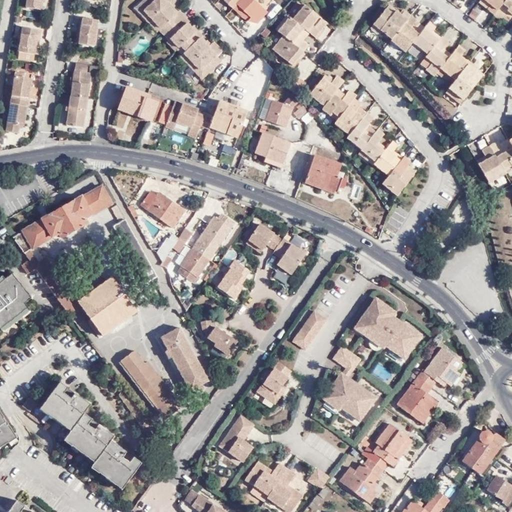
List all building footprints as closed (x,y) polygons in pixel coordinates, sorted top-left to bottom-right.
[(41,0),(26,0),(25,7),(40,9),(41,0)] [(171,39),(175,44),(221,60),(216,56),(222,51),(213,41),(210,44),(209,45),(205,41),(201,37),(202,36),(197,30),(195,32),(192,27),(187,22),(189,21),(179,11),(177,12),(173,8),(169,3),(170,1),(171,0),(143,0),(135,8),(140,14),(144,11),(151,19),(160,28),(159,29),(169,40),(171,39)] [(226,0),(233,7),(237,3),(251,16),(247,20),(258,21),(267,10),(256,0),(226,0)] [(477,0),(476,2),(485,8),(488,4),(483,0),(477,0)] [(485,8),(493,14),(504,0),(483,0),(488,4),(485,8)] [(511,0),(504,0),(493,14),(492,15),(498,20),(500,17),(504,14),(510,19),(511,16),(511,0)] [(237,3),(233,7),(247,20),(251,16),(237,3)] [(327,21),(305,3),(293,18),(306,28),(309,30),(315,35),(327,21)] [(392,10),(385,5),(382,8),(389,13),(392,10)] [(389,13),(382,8),(373,21),(379,26),(377,29),(388,38),(407,14),(400,10),(398,14),(392,10),(389,13)] [(479,13),(473,9),(470,13),(476,17),(479,13)] [(140,14),(148,22),(151,19),(144,11),(140,14)] [(413,20),(407,14),(388,38),(396,45),(398,42),(405,48),(410,41),(417,33),(408,27),(413,20)] [(500,17),(508,23),(510,19),(504,14),(500,17)] [(293,18),(290,15),(278,29),(283,34),(302,49),(308,42),(302,38),(300,36),(306,28),(293,18)] [(98,20),(82,18),(78,43),(94,46),(98,20)] [(157,31),(159,29),(160,28),(151,19),(148,22),(157,31)] [(426,21),(417,33),(410,41),(424,53),(437,37),(429,30),(432,26),(426,21)] [(258,23),(245,36),(251,42),(264,28),(258,23)] [(321,38),(325,41),(334,28),(329,25),(321,38)] [(38,30),(22,27),(16,58),(32,61),(38,30)] [(309,30),(306,28),(300,36),(302,38),(309,30)] [(302,49),(283,34),(272,48),(292,63),(303,49),(302,49)] [(438,35),(437,37),(424,53),(422,56),(429,61),(425,67),(423,68),(431,75),(434,71),(438,67),(447,55),(439,48),(442,44),(445,41),(438,35)] [(175,44),(168,42),(167,42),(175,50),(177,48),(178,48),(175,44)] [(398,42),(396,45),(403,51),(405,48),(398,42)] [(178,48),(177,48),(183,54),(184,53),(199,69),(196,72),(202,78),(221,60),(175,44),(178,48)] [(450,51),(442,44),(439,48),(447,55),(450,51)] [(461,50),(455,45),(450,51),(447,55),(438,67),(446,73),(448,70),(454,76),(464,64),(456,58),(459,53),(461,50)] [(184,53),(183,54),(181,56),(196,72),(199,69),(184,53)] [(468,59),(459,53),(456,58),(464,64),(465,62),(468,59)] [(422,56),(418,61),(425,67),(429,61),(422,56)] [(465,62),(464,64),(454,76),(449,82),(447,85),(454,90),(453,92),(460,98),(477,77),(472,73),(475,70),(465,62)] [(70,96),(86,98),(90,72),(87,72),(88,66),(75,63),(70,96)] [(446,73),(438,67),(434,71),(449,82),(454,76),(448,70),(446,73)] [(15,71),(9,103),(26,106),(27,97),(22,97),(23,92),(28,92),(31,74),(15,71)] [(323,73),(321,76),(328,81),(330,78),(323,73)] [(288,86),(295,93),(305,80),(298,74),(288,86)] [(318,95),(325,101),(334,90),(337,88),(343,80),(336,74),(331,79),(330,78),(328,81),(321,76),(308,92),(315,98),(318,95)] [(443,90),(458,101),(460,98),(453,92),(454,90),(447,85),(443,90)] [(126,86),(119,105),(137,111),(135,116),(149,121),(156,101),(160,103),(162,99),(126,86)] [(337,88),(334,90),(342,96),(344,94),(337,88)] [(330,110),(337,116),(353,97),(355,95),(348,89),(344,94),(342,96),(334,90),(325,101),(323,104),(320,107),(327,112),(330,110)] [(297,95),(287,99),(291,108),(300,104),(297,95)] [(315,98),(323,104),(325,101),(318,95),(315,98)] [(82,127),(86,98),(70,96),(65,125),(82,127)] [(341,128),(348,134),(363,117),(357,113),(357,112),(355,111),(357,108),(360,103),(353,97),(337,116),(335,119),(343,125),(341,128)] [(218,99),(211,117),(210,121),(227,127),(225,133),(236,137),(240,125),(243,118),(246,109),(218,99)] [(286,129),(294,109),(270,99),(262,120),(286,129)] [(192,106),(174,100),(171,119),(176,120),(190,125),(187,133),(196,136),(200,124),(204,114),(195,111),(191,109),(192,106)] [(26,106),(9,103),(5,131),(16,133),(17,125),(23,126),(26,106)] [(137,111),(119,105),(117,110),(135,116),(137,111)] [(294,115),(308,125),(315,115),(301,105),(294,115)] [(357,113),(363,117),(365,114),(357,108),(355,111),(357,112),(357,113)] [(327,112),(335,119),(337,116),(330,110),(327,112)] [(348,134),(347,136),(362,148),(373,135),(364,128),(368,123),(373,117),(367,112),(365,114),(363,117),(348,134)] [(211,117),(204,114),(200,124),(207,127),(208,126),(210,121),(211,117)] [(335,119),(333,122),(341,128),(343,125),(335,119)] [(210,121),(208,126),(225,133),(227,127),(210,121)] [(364,128),(373,135),(376,130),(368,123),(364,128)] [(373,135),(362,148),(361,149),(368,153),(366,155),(375,163),(384,150),(376,143),(378,141),(384,133),(378,128),(376,130),(373,135)] [(255,149),(284,160),(291,140),(263,129),(255,149)] [(505,147),(511,158),(511,136),(502,142),(505,147)] [(374,163),(389,174),(401,158),(392,152),(398,144),(392,139),(386,147),(384,150),(375,163),(374,163)] [(376,143),(384,150),(386,147),(378,141),(376,143)] [(496,152),(505,147),(502,142),(493,147),(496,152)] [(508,170),(511,167),(511,158),(505,147),(496,152),(493,147),(491,144),(484,148),(498,172),(506,167),(508,170)] [(474,166),(483,184),(491,180),(489,177),(498,172),(484,148),(476,153),(480,159),(479,159),(481,162),(474,166)] [(282,165),(284,160),(255,149),(253,154),(282,165)] [(336,173),(338,168),(340,162),(314,152),(306,173),(325,180),(323,186),(334,190),(340,174),(336,173)] [(391,184),(399,190),(415,170),(410,165),(407,168),(405,166),(407,163),(409,160),(403,155),(401,158),(389,174),(382,182),(389,187),(391,184)] [(344,171),(338,168),(336,173),(340,174),(334,190),(337,192),(344,171)] [(491,180),(499,175),(498,172),(489,177),(491,180)] [(325,180),(306,173),(304,179),(323,186),(325,180)] [(186,200),(166,188),(164,191),(156,187),(151,183),(140,197),(173,219),(186,200)] [(164,191),(166,188),(159,183),(156,187),(164,191)] [(66,309),(67,312),(82,303),(47,256),(39,261),(30,248),(59,232),(62,237),(88,222),(85,218),(115,201),(106,184),(102,186),(102,185),(81,197),(81,196),(42,218),(43,218),(23,229),(24,231),(13,236),(29,258),(36,268),(66,309)] [(389,187),(397,193),(399,190),(391,184),(389,187)] [(134,208),(130,201),(125,202),(130,210),(134,208)] [(126,219),(117,204),(112,207),(120,222),(126,219)] [(233,217),(222,210),(219,215),(215,213),(212,210),(179,261),(181,262),(176,268),(183,273),(191,278),(228,224),(233,217)] [(240,221),(233,217),(228,224),(235,228),(240,221)] [(126,219),(120,222),(115,225),(146,282),(157,276),(126,219)] [(266,243),(274,249),(281,239),(258,222),(247,239),(261,249),(266,243)] [(187,230),(181,226),(176,234),(182,238),(187,230)] [(170,229),(167,234),(173,238),(176,234),(170,229)] [(160,257),(163,253),(170,243),(173,238),(167,234),(165,233),(155,248),(160,257)] [(173,238),(170,243),(178,248),(184,239),(182,238),(176,234),(173,238)] [(274,249),(273,251),(281,257),(278,261),(292,271),(305,252),(283,237),(281,239),(274,249)] [(259,252),(261,249),(247,239),(245,242),(259,252)] [(160,257),(158,261),(164,262),(167,257),(167,256),(163,253),(160,257)] [(28,273),(36,268),(29,258),(21,264),(28,273)] [(241,274),(245,267),(233,258),(228,265),(229,267),(217,286),(233,297),(239,288),(236,286),(239,282),(244,276),(241,274)] [(0,333),(1,332),(6,337),(32,316),(27,310),(34,304),(15,279),(8,285),(3,280),(0,282),(0,333)] [(117,281),(82,303),(103,338),(139,317),(117,281)] [(381,305),(385,300),(379,296),(375,301),(381,305)] [(366,331),(373,337),(374,337),(383,325),(395,307),(385,300),(381,305),(375,301),(360,323),(368,328),(366,331)] [(423,334),(400,318),(395,325),(390,321),(395,314),(398,310),(396,308),(395,307),(383,325),(374,337),(385,345),(388,342),(394,347),(396,344),(409,353),(423,334)] [(329,318),(318,311),(316,309),(295,339),(308,348),(329,318)] [(395,325),(400,318),(398,316),(395,314),(390,321),(395,325)] [(202,329),(214,325),(212,319),(200,321),(202,329)] [(365,334),(366,331),(368,328),(360,323),(356,328),(365,334)] [(206,336),(214,325),(202,329),(206,336)] [(236,341),(214,325),(206,336),(214,342),(213,344),(227,354),(236,341)] [(178,330),(159,340),(188,393),(195,389),(197,393),(202,390),(199,387),(207,383),(178,330)] [(380,347),(384,346),(373,337),(372,339),(372,342),(374,344),(376,346),(378,347),(380,347)] [(373,337),(384,346),(385,345),(374,337),(373,337)] [(355,370),(359,364),(364,357),(345,344),(336,356),(349,366),(355,370)] [(406,358),(409,353),(396,344),(394,347),(393,349),(406,358)] [(448,378),(456,366),(462,358),(442,344),(425,369),(423,367),(399,400),(421,416),(434,398),(425,391),(428,388),(436,377),(439,372),(448,378)] [(177,411),(167,398),(142,366),(132,353),(119,363),(163,421),(177,411)] [(293,369),(281,360),(260,390),(276,402),(283,394),(279,391),(285,384),(290,377),(289,375),(293,369)] [(142,366),(167,398),(170,396),(145,364),(142,366)] [(351,376),(355,370),(349,366),(345,372),(351,376)] [(461,370),(456,366),(448,378),(452,381),(461,370)] [(444,383),(448,378),(439,372),(436,377),(444,383)] [(342,374),(327,396),(330,398),(337,403),(339,401),(344,404),(350,408),(352,405),(365,414),(378,395),(356,379),(352,385),(349,383),(351,380),(349,378),(342,374)] [(59,380),(42,403),(72,426),(70,429),(66,435),(73,441),(96,457),(94,461),(93,462),(100,467),(124,484),(140,461),(132,455),(131,458),(125,454),(127,451),(110,439),(113,433),(96,421),(95,424),(89,420),(91,417),(83,411),(89,402),(72,390),(71,392),(65,388),(67,386),(59,380)] [(279,391),(283,394),(288,386),(285,384),(279,391)] [(425,391),(434,398),(436,394),(428,388),(425,391)] [(35,402),(28,396),(21,405),(29,410),(35,402)] [(337,403),(330,398),(327,401),(340,410),(342,407),(337,403)] [(434,398),(421,416),(425,419),(438,401),(434,398)] [(72,426),(42,403),(39,407),(46,413),(47,412),(70,429),(72,426)] [(361,420),(365,414),(352,405),(350,408),(349,411),(361,420)] [(0,440),(12,432),(0,412),(0,440)] [(256,422),(243,413),(238,421),(251,429),(256,422)] [(251,429),(238,421),(234,426),(243,433),(241,436),(245,438),(251,429)] [(397,454),(411,436),(392,422),(378,442),(380,443),(374,451),(369,447),(364,453),(369,457),(364,464),(362,463),(356,471),(351,467),(341,481),(367,501),(376,488),(373,485),(377,480),(390,462),(396,466),(402,458),(397,454)] [(243,433),(234,426),(222,444),(245,460),(255,446),(245,438),(241,436),(243,433)] [(480,474),(500,447),(490,440),(497,431),(490,426),(481,434),(480,440),(463,462),(480,474)] [(490,440),(500,447),(507,438),(497,431),(490,440)] [(14,436),(12,432),(0,440),(0,444),(7,440),(7,441),(14,436)] [(73,441),(66,435),(62,439),(70,445),(71,444),(73,441)] [(415,439),(411,436),(397,454),(402,458),(415,439)] [(73,441),(71,444),(94,461),(96,457),(73,441)] [(249,478),(272,493),(291,467),(283,461),(276,470),(274,473),(268,469),(269,466),(261,460),(249,478)] [(100,467),(93,462),(90,466),(97,471),(98,471),(100,467)] [(324,488),(326,485),(333,475),(320,466),(320,467),(312,478),(324,488)] [(121,489),(124,484),(100,467),(98,471),(121,489)] [(272,493),(271,496),(293,511),(306,494),(297,489),(295,491),(289,487),(291,484),(299,472),(291,467),(272,493)] [(511,483),(497,473),(486,488),(503,499),(502,500),(507,503),(511,496),(511,483)] [(376,488),(367,501),(370,503),(380,490),(376,488)] [(319,496),(325,501),(329,494),(323,490),(319,496)] [(187,501),(195,506),(202,495),(195,491),(187,501)] [(403,511),(437,511),(443,504),(445,505),(450,498),(441,491),(436,498),(433,496),(424,508),(422,506),(416,502),(411,498),(404,506),(406,508),(403,511)] [(195,506),(203,511),(205,511),(211,502),(202,495),(195,506)] [(313,504),(320,508),(325,501),(319,496),(313,504)] [(18,498),(8,511),(37,511),(32,508),(30,511),(24,507),(26,504),(18,498)] [(205,511),(211,511),(216,505),(211,502),(205,511)]
